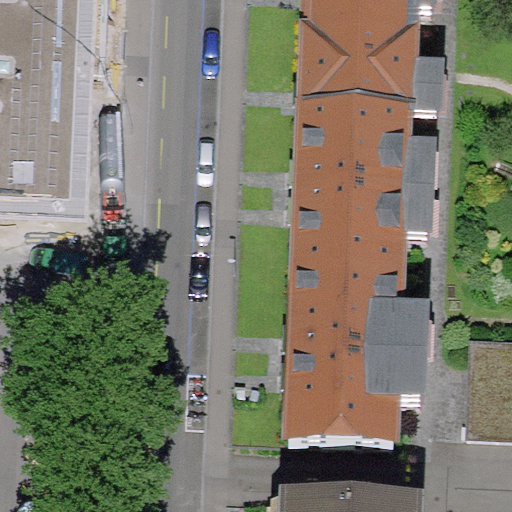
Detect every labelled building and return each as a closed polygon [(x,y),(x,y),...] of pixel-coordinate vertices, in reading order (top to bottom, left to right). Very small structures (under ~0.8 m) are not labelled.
[(0,0),(0,203),(59,206),(64,82),(67,0),(0,0)] [(427,28),(428,0),(302,0),(301,20),(300,51),(408,56),(409,28),(427,28)] [(408,56),(300,51),(298,99),(297,123),(400,127),(400,131),(433,132),(434,89),(406,88),(408,56)] [(400,127),(297,123),(295,171),(294,206),(425,211),(427,168),(399,167),(400,131),(400,127)] [(395,252),(423,253),(425,211),(294,206),(291,259),(290,289),(394,293),(395,252)] [(420,334),(392,333),(394,293),(290,289),(288,340),(287,372),(418,377),(420,334)] [(461,448),(511,450),(511,355),(466,353),(461,448)] [(283,456),(387,460),(389,418),(416,419),(418,377),(287,372),(285,427),(283,456)]
